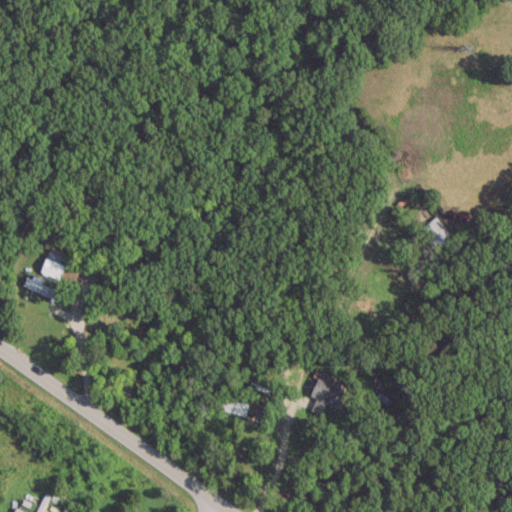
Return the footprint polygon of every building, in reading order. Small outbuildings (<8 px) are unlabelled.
[(419,227),(435,248),(451,235),(434,215),(419,227)] [(39,269),(71,282),(77,269),(57,261),(61,251),(48,246),(39,269)] [(22,283),(60,302),(64,294),(25,276),(22,283)] [(318,412),(323,401),(334,406),(342,389),(316,377),(308,394),(314,397),(309,408),(318,412)] [(218,408),(244,415),(248,398),(222,391),(218,408)]
